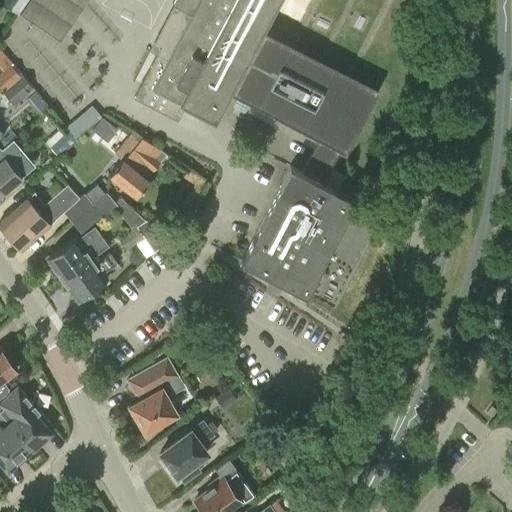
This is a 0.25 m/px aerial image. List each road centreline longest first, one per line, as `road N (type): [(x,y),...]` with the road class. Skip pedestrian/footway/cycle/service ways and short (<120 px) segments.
road 1 (primary): [(386,450),(416,409),(476,266),(495,188),(503,0)]
road 2 (primary): [(470,0),(454,195),(386,450)]
road 3 (residential): [(97,445),(64,369),(0,267)]
